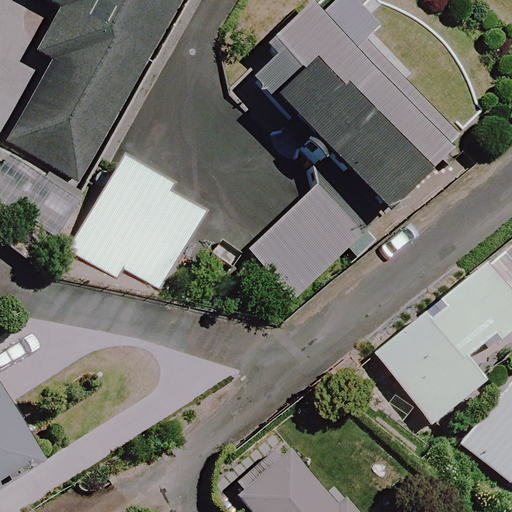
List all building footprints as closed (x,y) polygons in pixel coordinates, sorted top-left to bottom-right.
[(32,0),(31,3),(59,19),(35,62),(50,71),(5,149),(72,187),(178,0),(32,0)] [(457,149),(311,6),(264,54),(275,64),(246,93),(381,226),(457,149)] [(206,217),(121,169),(71,256),(116,281),(121,273),(161,296),(206,217)] [(366,231),(320,185),(246,259),(293,305),(366,231)] [(418,328),(412,320),(368,355),(428,430),(476,391),(456,367),(487,343),(493,350),(511,334),(511,315),(474,269),(426,308),(433,316),(418,328)] [(511,402),(499,393),(456,451),(511,493),(511,402)] [(0,497),(38,474),(0,412),(0,497)] [(384,511),(379,507),(373,511),(340,511),(286,453),(232,502),(241,511),(384,511)]
